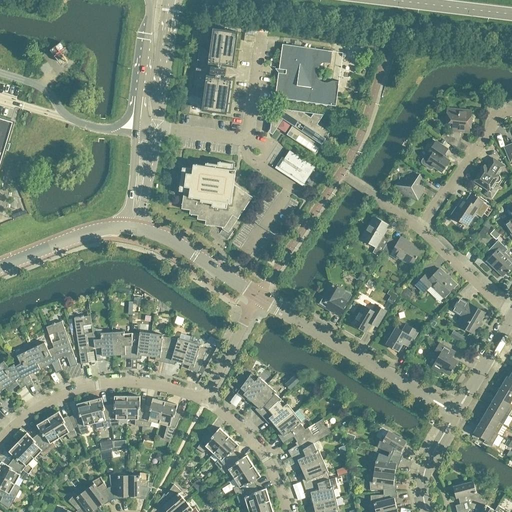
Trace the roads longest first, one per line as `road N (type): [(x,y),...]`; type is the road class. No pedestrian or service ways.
road 1 (tertiary): [(455,413),(257,295)]
road 2 (residential): [(0,435),(39,404),(97,383),(158,383),(203,400)]
road 3 (residential): [(418,228),(497,116),(511,111)]
road 4 (residential): [(287,511),(252,441),(203,400)]
road 5 (tertiary): [(257,295),(140,228)]
road 6 (tertiary): [(0,266),(87,232),(125,227)]
road 7 (tertiary): [(156,129),(171,0)]
road 8 (tertiary): [(150,0),(136,127)]
road 9 (residential): [(511,313),(418,228)]
